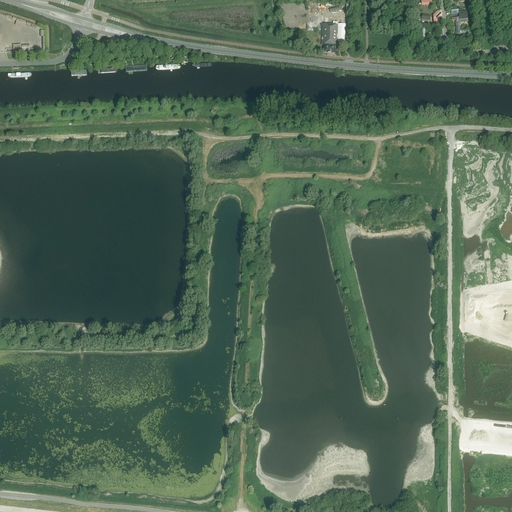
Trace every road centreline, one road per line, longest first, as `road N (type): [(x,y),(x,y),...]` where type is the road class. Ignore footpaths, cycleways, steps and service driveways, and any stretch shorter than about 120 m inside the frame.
road 1 (secondary): [(511,75),(331,64),(137,36)]
road 2 (track): [(511,130),(253,137)]
road 3 (track): [(0,139),(253,137)]
road 4 (track): [(377,138),(370,176),(222,181),(205,178),(208,136)]
road 5 (track): [(241,181),(259,201),(246,388)]
road 6 (track): [(0,493),(165,511)]
